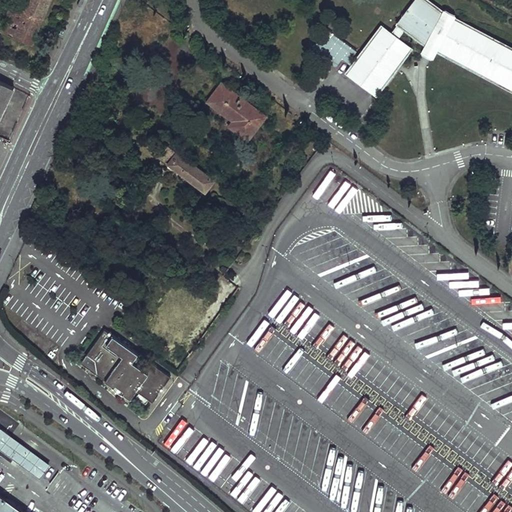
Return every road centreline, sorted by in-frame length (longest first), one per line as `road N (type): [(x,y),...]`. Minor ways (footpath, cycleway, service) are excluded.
road 1 (primary): [(0,243),(94,16)]
road 2 (secondary): [(137,467),(96,420),(0,347)]
road 3 (secondary): [(0,376),(137,467)]
